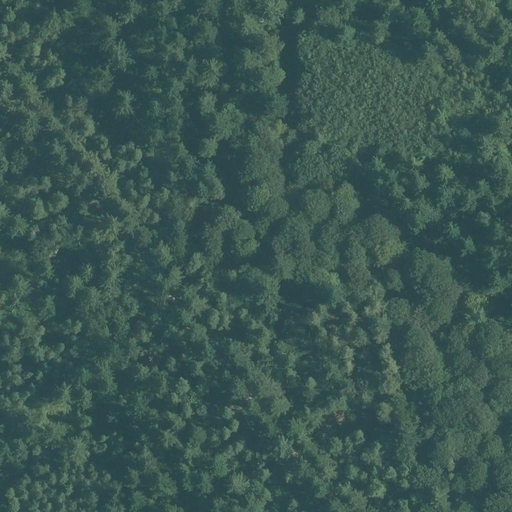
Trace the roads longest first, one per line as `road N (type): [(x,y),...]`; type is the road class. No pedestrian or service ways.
road 1 (track): [(0,87),(341,511)]
road 2 (track): [(121,236),(200,227),(231,212),(304,305),(382,330),(511,427)]
road 3 (track): [(231,212),(234,118),(215,0)]
